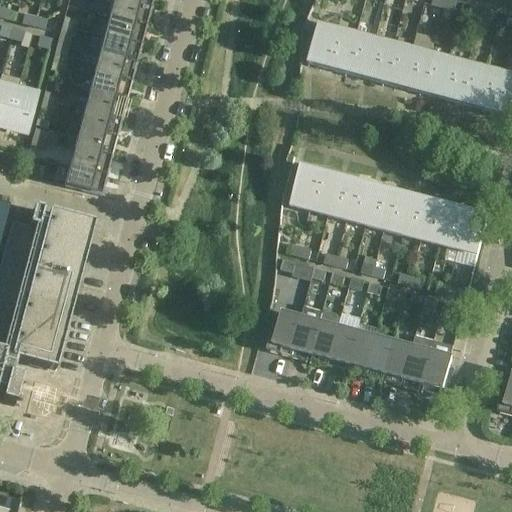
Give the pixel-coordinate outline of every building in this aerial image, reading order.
[(114,0),(114,3),(151,12),(153,0),(114,0)] [(443,11),(446,2),(438,0),(437,0),(435,9),(443,11)] [(453,14),(455,4),(446,2),(443,11),(453,14)] [(151,12),(114,3),(109,21),(146,31),(151,12)] [(1,8),(0,12),(0,17),(11,20),(14,11),(1,8)] [(481,21),(483,12),(473,9),(471,18),(481,21)] [(489,23),(491,14),(483,12),(481,21),(489,23)] [(27,14),(25,24),(37,27),(40,18),(27,14)] [(40,18),(37,27),(49,30),(52,21),(40,18)] [(64,19),(62,27),(76,31),(79,23),(64,19)] [(109,21),(104,40),(141,49),(146,31),(109,21)] [(0,34),(13,37),(15,27),(3,24),(0,34)] [(327,71),(338,30),(319,25),(308,66),(327,71)] [(27,31),(15,27),(13,37),(25,40),(27,31)] [(74,39),(76,31),(62,27),(60,35),(74,39)] [(346,76),(357,35),(338,30),(327,71),(346,76)] [(41,45),(50,47),(53,37),(44,35),(41,45)] [(365,81),(375,40),(357,35),(346,76),(365,81)] [(141,49),(104,40),(99,58),(136,68),(141,49)] [(383,86),(394,45),(375,40),(365,81),(383,86)] [(402,91),(413,50),(394,45),(383,86),(402,91)] [(421,96),(432,55),(413,50),(402,91),(421,96)] [(439,101),(450,60),(432,55),(421,96),(439,101)] [(68,60),(54,57),(52,65),(66,68),(68,60)] [(99,58),(94,77),(131,87),(136,68),(99,58)] [(458,106),(469,65),(450,60),(439,101),(458,106)] [(52,65),(50,73),(64,77),(66,68),(52,65)] [(477,110),(488,70),(469,65),(458,106),(477,110)] [(496,115),(506,75),(488,70),(477,110),(496,115)] [(496,115),(511,119),(511,76),(506,75),(496,115)] [(131,87),(94,77),(89,96),(126,106),(131,87)] [(18,93),(0,88),(0,128),(8,130),(18,93)] [(8,130),(27,135),(36,98),(18,93),(8,130)] [(59,98),(44,94),(42,102),(57,106),(59,98)] [(89,96),(84,114),(121,124),(126,106),(89,96)] [(42,102),(40,111),(54,114),(57,106),(42,102)] [(121,124),(84,114),(79,133),(116,143),(121,124)] [(32,139),(47,143),(49,135),(35,131),(32,139)] [(79,133),(74,152),(111,161),(116,143),(79,133)] [(32,139),(30,147),(45,151),(47,143),(32,139)] [(70,169),(106,179),(111,161),(74,152),(70,169)] [(290,208),(309,213),(320,172),(301,167),(290,208)] [(22,178),(37,181),(39,173),(25,169),(22,178)] [(70,169),(65,189),(101,198),(106,179),(70,169)] [(320,172),(309,213),(328,218),(339,177),(320,172)] [(328,218),(347,223),(357,182),(339,177),(328,218)] [(357,182),(347,223),(365,228),(376,187),(357,182)] [(365,228),(384,233),(395,192),(376,187),(365,228)] [(395,192),(384,233),(403,238),(413,197),(395,192)] [(403,238),(421,243),(432,202),(413,197),(403,238)] [(432,202),(421,243),(440,248),(451,207),(432,202)] [(440,248),(459,253),(470,212),(451,207),(440,248)] [(12,224),(0,267),(0,404),(14,409),(21,381),(0,375),(4,361),(47,372),(86,225),(33,211),(29,228),(12,224)] [(478,258),(485,230),(489,217),(470,212),(459,253),(478,258)] [(285,257),(297,260),(299,250),(288,247),(285,257)] [(312,253),(299,250),(297,260),(309,264),(312,253)] [(322,267),(334,270),(337,260),(325,257),(322,267)] [(364,258),(359,277),(371,280),(374,270),(376,261),(364,258)] [(288,272),(291,262),(280,259),(277,269),(288,272)] [(349,263),(337,260),(334,270),(346,273),(349,263)] [(326,271),(315,268),(312,278),(324,281),(326,271)] [(386,273),(374,270),(371,280),(383,283),(386,273)] [(346,276),(334,273),(331,283),(343,286),(346,276)] [(398,287),(409,290),(412,280),(400,277),(398,287)] [(364,281),(352,278),(350,288),(361,291),(364,281)] [(425,283),(412,280),(409,290),(422,293),(425,283)] [(382,286),(371,283),(368,293),(380,296),(382,286)] [(435,297),(446,300),(449,290),(437,287),(435,297)] [(401,291),(389,288),(387,298),(398,301),(401,291)] [(462,293),(449,290),(446,300),(459,303),(462,293)] [(411,296),(409,302),(424,306),(426,300),(411,296)] [(438,301),(426,298),(426,300),(424,306),(424,308),(435,311),(438,301)] [(456,305),(445,303),(442,313),(454,316),(456,305)] [(304,309),(301,321),(291,359),(309,364),(320,326),(322,315),(323,314),(304,309)] [(309,364),(328,369),(338,331),(341,320),(337,316),(328,314),(322,315),(320,326),(309,364)] [(267,353),(291,359),(301,321),(282,316),(277,335),(272,334),(267,353)] [(328,369),(347,374),(357,335),(338,331),(328,369)] [(347,374),(365,379),(375,340),(357,335),(347,374)] [(421,394),(431,355),(434,343),(416,338),(412,350),(402,389),(421,394)] [(365,379),(384,384),(394,345),(375,340),(365,379)] [(434,343),(431,355),(421,394),(440,399),(454,348),(434,343)] [(394,345),(384,384),(402,389),(412,350),(394,345)] [(511,379),(508,396),(503,395),(498,414),(511,417),(511,379)] [(0,499),(0,511),(17,511),(20,505),(0,499)]
